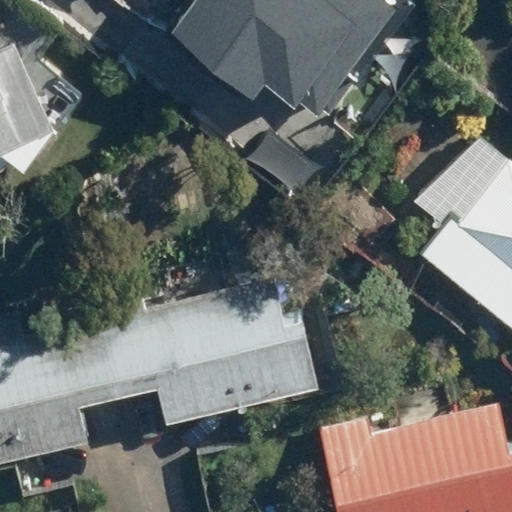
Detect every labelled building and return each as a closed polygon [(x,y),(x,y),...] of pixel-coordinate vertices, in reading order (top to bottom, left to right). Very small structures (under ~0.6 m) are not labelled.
[(377,0),(148,0),(136,15),(200,70),(225,41),(293,99),(377,0)] [(0,32),(0,143),(50,119),(7,29),(0,32)] [(511,153),(475,124),(414,198),(441,219),(416,249),(511,327),(511,153)] [(0,332),(0,447),(88,428),(80,393),(150,378),(157,413),(312,379),(288,270),(0,332)] [(381,511),(506,511),(511,511),(511,437),(500,439),(493,395),(314,424),(328,511),(330,511),(380,504),(381,511)]
